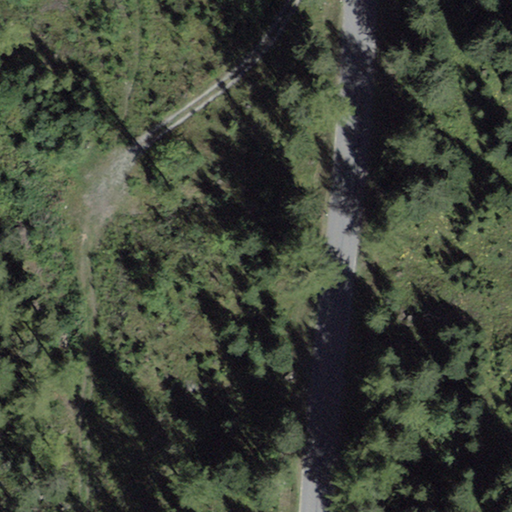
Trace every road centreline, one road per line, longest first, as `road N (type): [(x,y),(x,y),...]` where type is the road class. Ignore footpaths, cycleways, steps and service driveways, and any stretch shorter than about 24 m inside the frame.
road 1 (track): [(83,511),(88,252),(103,193),(124,163),(241,69),(295,0)]
road 2 (tertiary): [(359,0),(318,511)]
